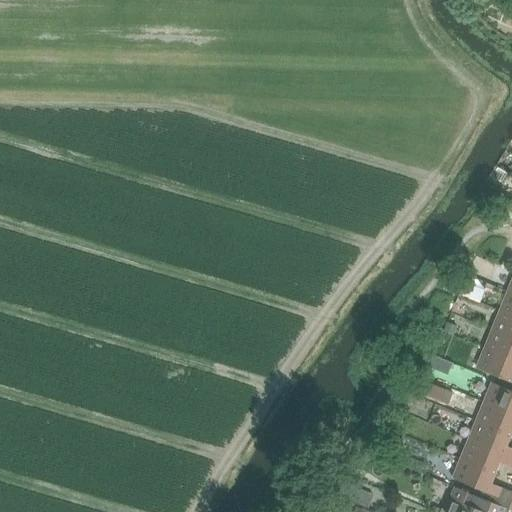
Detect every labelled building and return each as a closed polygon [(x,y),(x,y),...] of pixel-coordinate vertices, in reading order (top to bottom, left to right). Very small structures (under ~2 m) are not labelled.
[(463,287),(460,294),(470,298),(473,291),(463,287)] [(511,292),(509,291),(501,310),(511,315),(511,292)] [(511,315),(501,310),(493,329),(511,337),(511,315)] [(448,322),(444,331),(454,335),(457,327),(448,322)] [(511,337),(493,329),(485,348),(511,359),(511,337)] [(511,359),(485,348),(477,368),(511,382),(511,359)] [(434,356),(429,368),(448,375),(453,363),(434,356)] [(511,391),(493,383),(485,403),(511,414),(511,391)] [(422,394),(449,405),(453,395),(426,384),(422,394)] [(511,414),(485,403),(477,422),(511,436),(511,434),(511,414)] [(477,422),(469,441),(511,458),(511,449),(507,447),(511,436),(477,422)] [(511,469),(511,458),(469,441),(461,460),(496,474),(500,464),(511,469)] [(510,510),(511,510),(511,493),(491,485),(496,474),(461,460),(453,479),(480,490),(477,496),(482,498),(510,510)] [(346,483),(341,496),(356,502),(361,490),(346,483)] [(509,511),(510,510),(482,498),(477,496),(458,488),(448,511),(443,509),(441,511),(509,511)]
